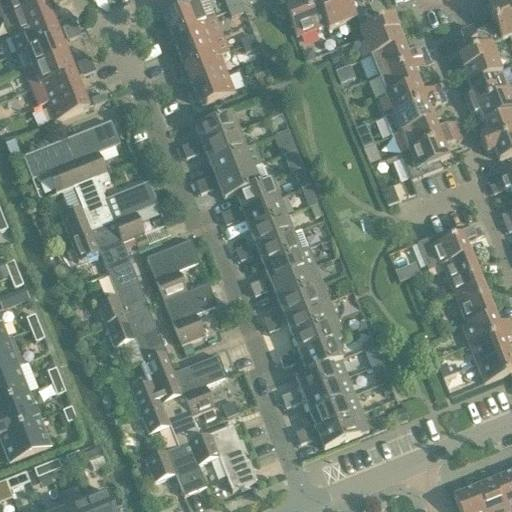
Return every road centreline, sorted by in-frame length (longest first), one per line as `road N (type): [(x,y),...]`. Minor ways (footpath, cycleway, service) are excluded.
road 1 (residential): [(302,505),(259,394),(262,356),(253,333),(215,238),(188,211),(114,25)]
road 2 (residential): [(511,268),(482,195),(392,231)]
road 3 (residential): [(302,505),(420,470)]
